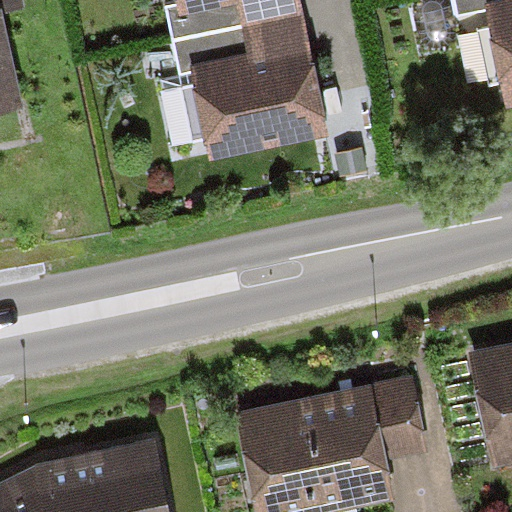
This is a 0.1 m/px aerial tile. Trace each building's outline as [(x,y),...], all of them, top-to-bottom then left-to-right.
[(24,0),(0,0),(0,110),(24,105),(3,11),(26,6),(24,0)] [(185,0),(188,13),(239,3),(255,0),(185,0)] [(251,64),(312,52),(301,0),(255,0),(239,3),(251,64)] [(511,7),(494,11),(511,96),(511,7)] [(251,64),(199,73),(216,158),(328,137),(312,52),(251,64)] [(511,353),(476,361),(497,459),(511,455),(511,353)] [(420,456),(409,389),(243,415),(258,511),(320,511),(385,502),(379,462),(420,456)] [(164,511),(154,456),(35,479),(0,494),(0,511),(164,511)]
